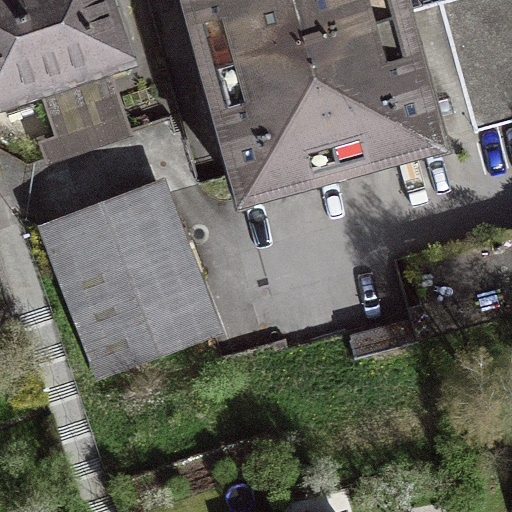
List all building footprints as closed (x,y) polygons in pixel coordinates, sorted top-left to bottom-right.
[(0,0),(0,100),(130,57),(110,0),(0,0)] [(511,120),(511,0),(189,0),(243,197),(441,143),(405,12),(439,3),(475,131),(511,120)] [(162,190),(48,233),(101,373),(214,330),(162,190)] [(349,340),(354,359),(511,313),(511,226),(393,259),(411,323),(349,340)] [(0,307),(9,305),(0,277),(0,307)]
